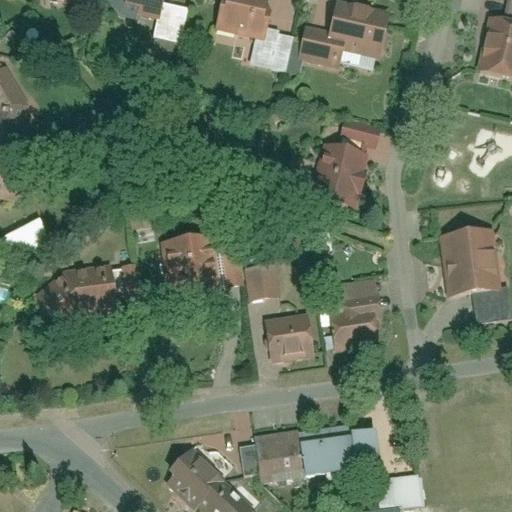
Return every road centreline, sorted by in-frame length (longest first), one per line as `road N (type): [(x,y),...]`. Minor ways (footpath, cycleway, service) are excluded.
road 1 (residential): [(423,374),(393,174),(442,0)]
road 2 (residential): [(423,374),(97,425),(57,448)]
